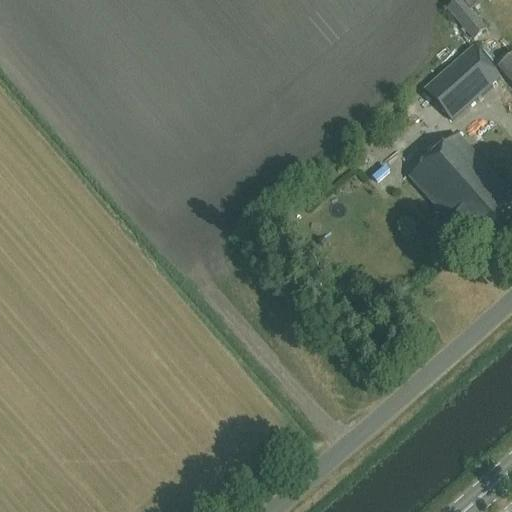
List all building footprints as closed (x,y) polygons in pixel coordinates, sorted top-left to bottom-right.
[(484,31),(457,0),(456,0),(445,11),(472,42),(484,31)] [(469,0),(466,4),(476,12),(484,0),(469,0)] [(451,122),(499,79),(473,49),(424,91),(451,122)] [(511,57),(498,70),(511,85),(511,57)] [(497,263),(511,250),(511,215),(508,210),(511,206),(511,198),(458,137),(409,179),(466,244),(469,241),(476,249),(481,245),(497,263)]
